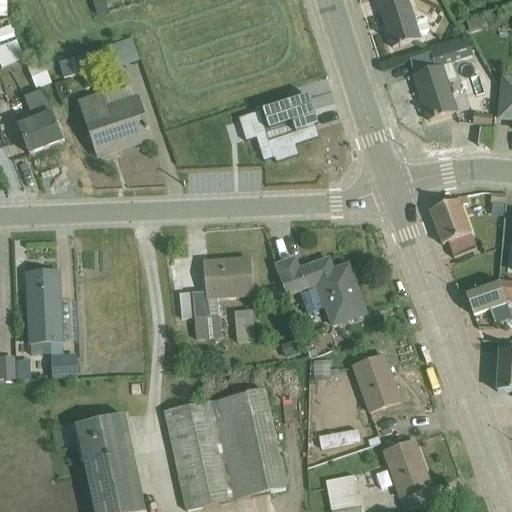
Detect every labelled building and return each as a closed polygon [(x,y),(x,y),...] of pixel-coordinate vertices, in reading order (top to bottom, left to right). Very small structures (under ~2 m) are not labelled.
[(103,0),(90,0),(96,18),(108,15),(103,0)] [(408,0),(395,0),(378,5),(393,51),(421,42),(421,41),(427,39),(430,32),(428,25),(422,22),(416,24),(408,0)] [(470,36),(489,31),(486,19),(467,23),(470,36)] [(27,100),(36,122),(19,129),(30,158),(62,145),(42,93),(39,95),(8,21),(0,24),(0,68),(16,105),(27,100)] [(132,42),(110,49),(118,71),(140,64),(132,42)] [(469,45),(428,57),(433,73),(414,79),(429,124),(456,116),(446,85),(456,82),(451,66),(443,69),(442,67),(453,64),(454,67),(474,61),(469,45)] [(93,54),(58,65),(64,81),(98,70),(93,54)] [(428,57),(409,63),(414,79),(433,73),(428,57)] [(48,61),(36,64),(44,88),(56,85),(48,61)] [(511,79),(503,79),(499,122),(511,123),(511,79)] [(136,99),(107,109),(102,95),(79,103),(98,161),(151,143),(136,99)] [(491,130),(492,118),(474,116),(473,128),(491,130)] [(491,151),(494,133),(480,131),(477,149),(491,151)] [(491,197),(490,207),(492,207),(491,218),(504,219),(505,197),(491,197)] [(477,252),(471,237),(472,237),(461,207),(468,206),(467,199),(457,200),(458,203),(429,214),(442,248),(448,246),(454,261),(477,252)] [(204,266),(205,295),(179,297),(181,323),(194,322),(196,341),(221,339),(220,320),(218,321),(217,303),(252,300),(250,263),(204,266)] [(327,328),(330,327),(331,330),(365,318),(348,269),(333,274),(329,263),(298,274),(294,263),(277,269),(288,301),(299,297),(307,318),(324,312),(325,315),(323,316),(327,328)] [(50,276),(27,277),(31,358),(63,358),(63,347),(64,347),(64,345),(76,345),(74,304),(60,304),(59,282),(50,282),(50,276)] [(511,285),(500,284),(466,296),(474,319),(490,313),(494,326),(511,320),(504,301),(511,302),(511,285)] [(252,312),(233,313),(236,345),(255,343),(252,312)] [(285,361),(300,356),(296,343),(281,348),(285,361)] [(511,346),(499,346),(497,394),(508,395),(511,395),(511,346)] [(0,382),(16,382),(15,360),(0,360),(0,382)] [(21,360),(20,379),(33,380),(33,360),(21,360)] [(384,360),(352,371),(368,417),(400,405),(384,360)] [(55,380),(76,380),(76,364),(54,365),(55,380)] [(334,408),(333,379),(312,379),(312,408),(334,408)] [(164,415),(184,511),(199,511),(288,492),(265,393),(164,415)] [(145,511),(125,418),(75,428),(93,511),(145,511)] [(311,462),(362,453),(358,430),(307,440),(311,462)] [(398,502),(431,491),(414,445),(383,457),(398,502)] [(360,511),(354,479),(326,484),(331,511),(360,511)]
